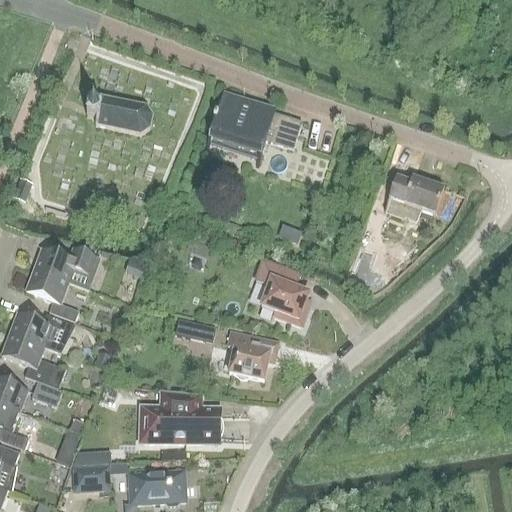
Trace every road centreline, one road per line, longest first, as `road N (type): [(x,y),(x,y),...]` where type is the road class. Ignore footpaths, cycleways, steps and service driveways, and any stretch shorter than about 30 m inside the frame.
road 1 (unclassified): [(511,181),(30,0)]
road 2 (unclassified): [(236,511),(267,447),(297,408),(451,271),(511,195)]
